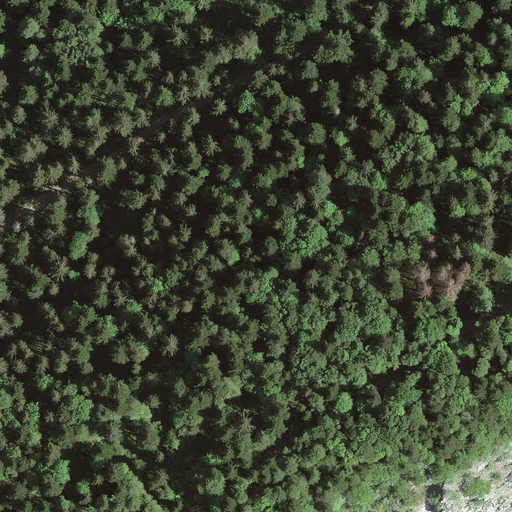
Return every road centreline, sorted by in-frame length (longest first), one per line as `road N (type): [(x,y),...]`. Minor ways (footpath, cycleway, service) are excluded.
road 1 (track): [(0,228),(164,121),(384,0)]
road 2 (track): [(511,314),(200,511)]
